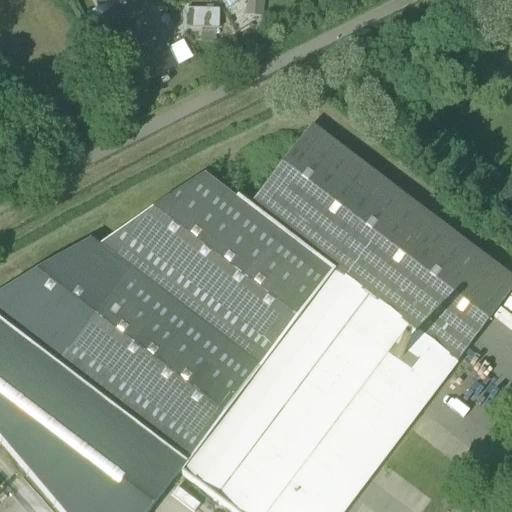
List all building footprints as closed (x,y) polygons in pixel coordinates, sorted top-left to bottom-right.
[(11,0),(0,2),(0,49),(1,53),(32,46),(22,0),(11,0)] [(163,52),(134,0),(113,0),(105,5),(110,14),(99,21),(136,90),(173,70),(163,52)] [(263,0),(246,0),(245,18),(262,19),(263,0)] [(185,30),(217,31),(218,12),(185,11),(185,30)] [(163,52),(173,70),(192,60),(182,42),(163,52)] [(511,282),(309,128),(248,208),(334,273),(334,274),(455,366),(511,291),(511,282)] [(0,148),(0,151),(10,171),(21,166),(10,143),(0,148)] [(98,249),(130,273),(57,369),(185,466),(334,274),(334,273),(248,208),(247,209),(236,200),(234,201),(203,178),(98,249)] [(0,443),(58,511),(150,511),(179,475),(185,466),(57,369),(130,273),(98,249),(90,242),(0,294),(0,443)] [(344,511),(455,366),(334,274),(185,466),(179,475),(228,511),(344,511)]
